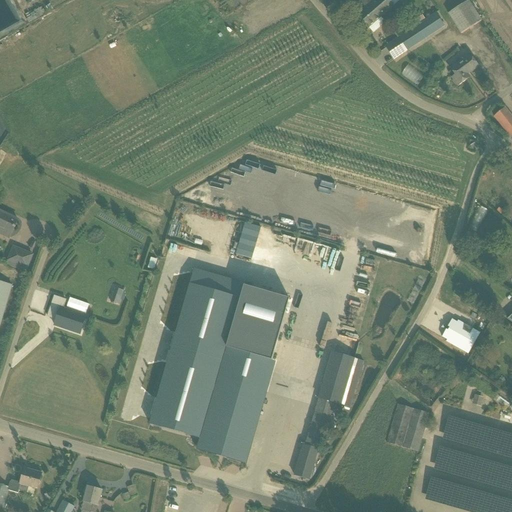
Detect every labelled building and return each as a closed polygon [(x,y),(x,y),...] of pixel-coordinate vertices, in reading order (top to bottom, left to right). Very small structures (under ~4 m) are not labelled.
[(381,17),(366,0),(362,0),(352,9),(358,15),(350,22),(361,35),(381,17)] [(366,0),(381,17),(400,1),(399,0),(366,0)] [(481,21),(469,1),(448,14),(461,34),(481,21)] [(415,17),(419,23),(425,20),(421,13),(415,17)] [(394,60),(443,29),(434,15),(385,46),(394,60)] [(453,65),(468,54),(464,49),(450,60),(453,65)] [(470,54),(450,69),(455,75),(452,78),(458,86),(467,80),(465,77),(479,67),(470,54)] [(407,65),(402,74),(419,83),(424,74),(407,65)] [(511,116),(505,108),(494,117),(511,139),(511,116)] [(477,232),(489,210),(480,205),(468,227),(477,232)] [(0,228),(11,234),(17,221),(0,212),(0,228)] [(254,258),(262,226),(245,222),(237,254),(254,258)] [(466,231),(462,242),(473,246),(477,235),(466,231)] [(6,266),(25,273),(26,269),(28,270),(34,255),(13,246),(7,261),(8,262),(6,266)] [(151,259),(148,268),(154,270),(157,260),(151,259)] [(291,319),(287,318),(292,297),(247,283),(244,293),(194,279),(151,429),(202,443),(199,455),(248,469),(291,319)] [(0,329),(13,286),(0,281),(0,329)] [(119,305),(123,293),(116,290),(111,302),(119,305)] [(80,334),(86,317),(63,309),(65,300),(55,297),(48,316),(57,319),(55,325),(80,334)] [(348,323),(361,328),(364,321),(350,317),(348,323)] [(480,333),(458,321),(457,323),(452,320),(448,327),(450,328),(448,331),(446,330),(442,337),(447,340),(446,342),(468,354),(480,333)] [(353,406),(364,359),(329,351),(299,477),(314,480),(332,401),(353,406)] [(482,406),(484,397),(474,394),(472,403),(482,406)] [(130,421),(134,400),(129,400),(126,420),(130,421)] [(418,453),(430,414),(398,405),(387,444),(418,453)] [(37,490),(42,474),(25,469),(21,484),(19,490),(27,493),(29,488),(37,490)] [(389,498),(393,475),(382,473),(381,478),(373,477),(370,494),(389,498)] [(0,510),(3,511),(9,491),(18,494),(19,490),(21,484),(13,481),(11,483),(9,488),(0,485),(0,510)] [(102,491),(96,489),(97,488),(88,483),(83,493),(86,494),(82,510),(88,511),(96,511),(98,506),(102,491)] [(72,511),(75,507),(63,501),(57,511),(52,511),(49,511),(48,511),(72,511)]
